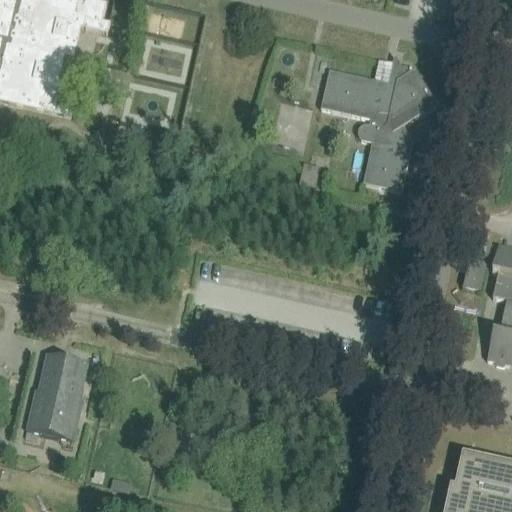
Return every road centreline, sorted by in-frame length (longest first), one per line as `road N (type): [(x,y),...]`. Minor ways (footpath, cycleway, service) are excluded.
road 1 (residential): [(0,296),(415,391)]
road 2 (residential): [(415,391),(493,0)]
road 3 (residential): [(389,511),(415,391)]
